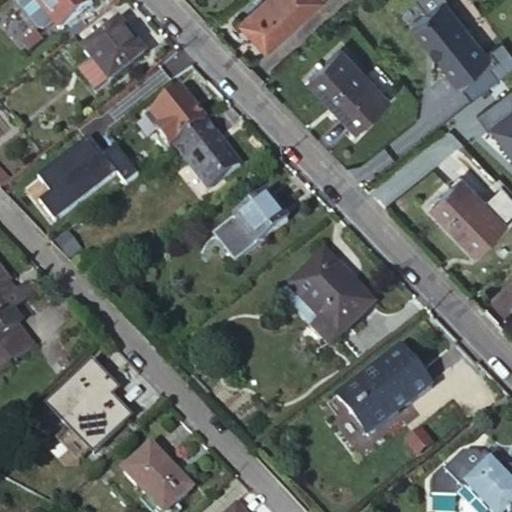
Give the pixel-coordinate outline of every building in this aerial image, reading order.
[(14,0),(18,5),(24,0),(32,0),(56,29),(89,3),(86,0),(14,0)] [(263,0),(239,23),(266,51),(320,0),(263,0)] [(445,73),(455,86),(488,59),(441,1),(409,27),(446,72),(445,73)] [(91,66),(107,85),(144,56),(117,22),(80,52),(91,66)] [(385,96),(338,49),(307,79),(354,127),(385,96)] [(91,66),(78,77),(94,96),(107,85),(91,66)] [(511,87),(475,116),(487,131),(491,128),(511,156),(511,87)] [(175,147),(206,122),(179,90),(143,119),(169,151),(175,147)] [(240,164),(206,122),(175,147),(209,189),(240,164)] [(126,186),(138,176),(117,150),(100,164),(95,158),(98,156),(86,142),(38,180),(51,196),(40,205),(56,224),(117,175),(126,186)] [(459,178),(429,207),(473,252),(504,224),(502,221),(511,210),(511,198),(500,187),(484,202),(459,178)] [(285,222),(265,197),(214,237),(234,263),(285,222)] [(333,271),(338,266),(322,251),(287,288),(320,320),(311,330),(329,347),(373,303),(348,275),(343,281),(333,271)] [(348,275),(338,266),(333,271),(343,281),(348,275)] [(0,290),(0,288),(8,282),(0,271),(0,374),(31,349),(19,334),(18,336),(14,330),(18,326),(10,315),(34,296),(24,283),(15,290),(5,298),(0,290)] [(15,290),(8,282),(0,288),(0,290),(5,298),(15,290)] [(23,332),(18,326),(14,330),(18,336),(19,334),(23,332)] [(430,390),(399,349),(336,397),(367,438),(430,390)] [(102,392),(110,385),(91,366),(46,409),(91,456),(128,420),(110,402),(102,392)] [(118,395),(110,385),(102,392),(110,402),(118,395)] [(431,444),(419,428),(402,440),(414,457),(431,444)] [(157,511),(168,511),(175,505),(191,491),(149,448),(122,474),(144,498),(157,511)] [(511,511),(511,488),(508,484),(511,480),(511,468),(505,469),(498,474),(482,455),(478,458),(475,455),(461,458),(442,476),(440,474),(430,484),(434,502),(456,497),(467,489),(488,511),(511,511)] [(180,511),(175,505),(168,511),(157,511),(144,498),(138,504),(145,511),(180,511)]
